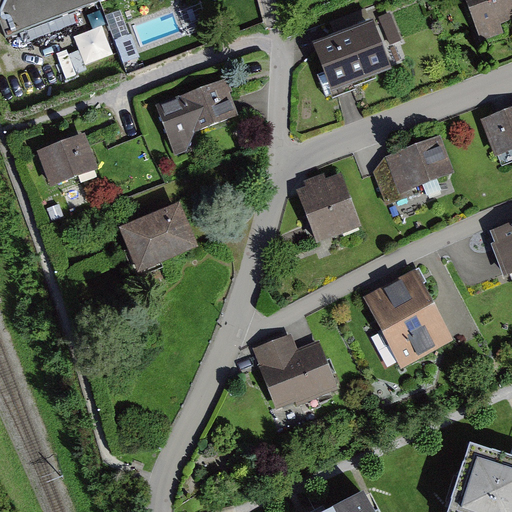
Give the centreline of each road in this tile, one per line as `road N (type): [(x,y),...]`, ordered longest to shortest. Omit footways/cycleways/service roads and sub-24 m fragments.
road 1 (residential): [(224,357),(275,187),(308,152),(511,76)]
road 2 (residential): [(224,357),(370,272),(511,212)]
road 3 (residential): [(159,511),(161,486),(224,357)]
